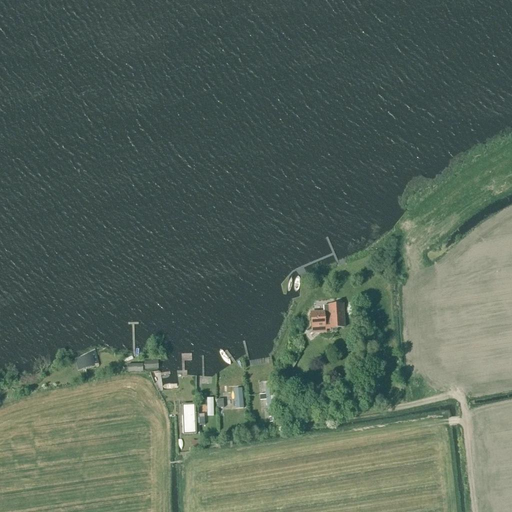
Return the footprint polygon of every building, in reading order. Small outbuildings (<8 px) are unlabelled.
[(344,328),(343,305),(327,305),(328,314),(323,315),(323,312),(310,313),(311,328),(317,327),(318,334),(326,334),(326,330),(330,330),(330,329),(344,328)] [(92,358),(91,354),(87,356),(83,359),(81,360),(78,361),(75,362),(77,372),(94,368),(94,367),(95,366),(92,358)] [(363,371),(376,368),(374,358),(361,361),(363,371)] [(143,370),(158,369),(157,361),(143,362),(143,370)] [(272,388),(265,389),(268,413),(275,412),(272,388)] [(241,390),(234,390),(235,410),(243,410),(241,390)] [(194,405),(182,406),(182,418),(186,418),(187,436),(195,435),(194,405)]
